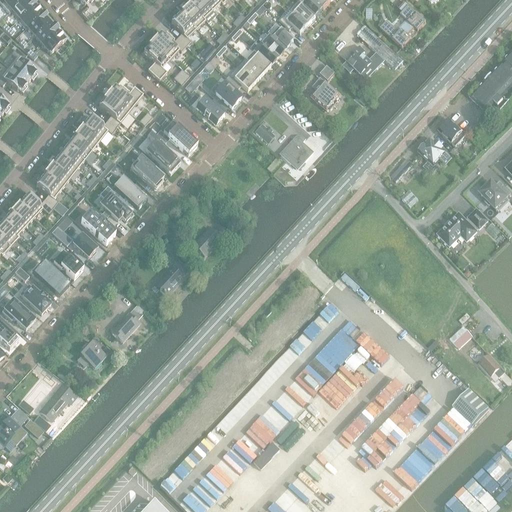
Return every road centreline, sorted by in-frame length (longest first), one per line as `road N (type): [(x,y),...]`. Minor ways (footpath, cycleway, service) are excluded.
road 1 (primary): [(40,511),(357,168)]
road 2 (residential): [(0,389),(219,149)]
road 3 (unknown): [(309,444),(399,359),(434,386),(436,419),(360,511)]
road 4 (primary): [(357,168),(511,3)]
road 5 (residential): [(219,149),(356,0)]
road 6 (residential): [(0,197),(113,54)]
road 7 (residential): [(219,149),(113,54)]
road 8 (unclassified): [(420,234),(511,142)]
road 9 (unclassified): [(420,234),(497,322),(494,332)]
